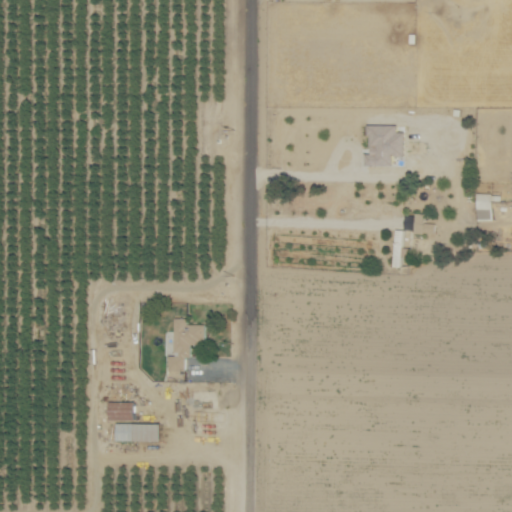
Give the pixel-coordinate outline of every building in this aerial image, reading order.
[(450,205),(450,194),(423,194),(423,205),(450,205)] [(427,214),(417,214),(416,233),(438,234),(438,224),(427,224),(427,214)] [(207,324),(189,324),(189,318),(173,317),(172,370),(187,371),(188,356),(192,356),(193,343),(207,343),(207,324)] [(137,419),(137,402),(110,402),(110,419),(137,419)] [(119,423),(119,441),(163,441),(163,423),(119,423)]
